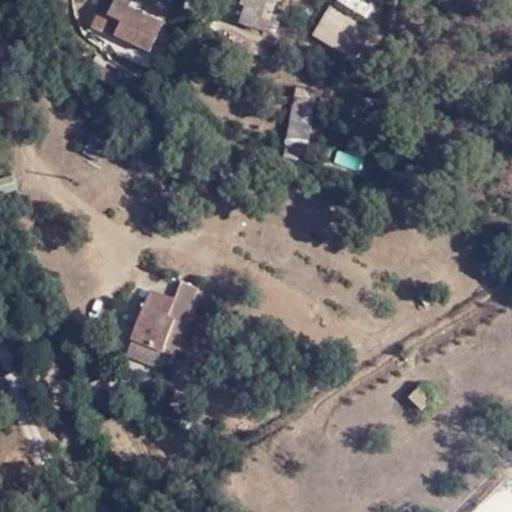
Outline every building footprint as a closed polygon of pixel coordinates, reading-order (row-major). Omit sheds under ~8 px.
[(143,58),(163,28),(131,8),(133,3),(128,0),(111,0),(102,14),(118,25),(109,36),(143,58)] [(266,31),(278,0),(244,0),(243,2),(253,5),(247,23),(266,31)] [(377,24),(334,0),(333,0),(316,31),(360,55),(377,24)] [(336,0),(366,17),(374,4),(366,0),(336,0)] [(87,21),(109,36),(118,25),(102,14),(95,11),(87,21)] [(297,143),(316,147),(325,97),(305,96),(297,143)] [(361,170),(365,159),(337,149),(333,161),(361,170)] [(135,330),(142,311),(122,303),(105,354),(108,354),(134,362),(137,363),(146,333),(135,330)] [(159,316),(142,311),(135,330),(146,333),(137,363),(147,365),(159,316)] [(134,362),(108,354),(105,371),(130,378),(134,362)] [(425,411),(436,399),(425,388),(412,399),(425,411)]
